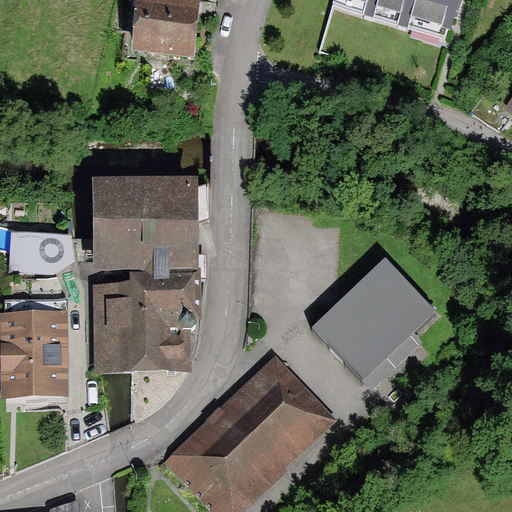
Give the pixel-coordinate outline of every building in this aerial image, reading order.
[(457,0),(338,0),(449,31),(457,0)] [(193,7),(140,6),(138,57),(191,59),(193,7)] [(97,193),(98,240),(100,240),(99,270),(134,271),(192,272),(193,192),(97,193)] [(70,265),(65,239),(17,240),(10,273),(52,276),(70,265)] [(312,332),(362,385),(436,316),(385,263),(312,332)] [(192,272),(134,271),(134,288),(109,288),(109,293),(110,293),(111,360),(110,360),(111,365),(180,364),(180,359),(179,359),(179,331),(182,333),(191,333),(196,329),(195,279),(192,279),(192,272)] [(65,304),(57,304),(57,280),(28,281),(29,308),(7,309),(8,355),(0,355),(0,370),(18,370),(19,394),(67,393),(65,304)] [(318,421),(277,378),(176,474),(212,511),(240,511),(265,488),(257,479),(318,421)]
